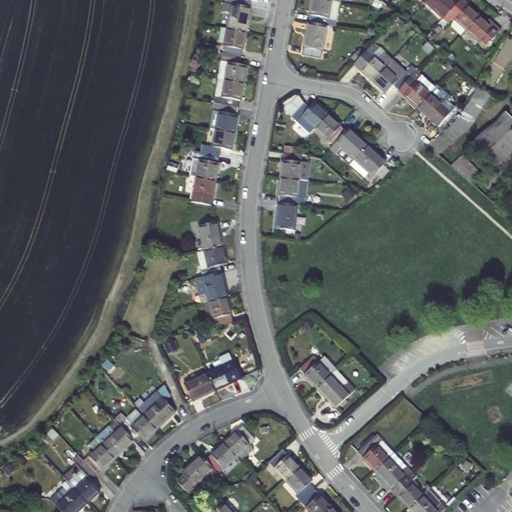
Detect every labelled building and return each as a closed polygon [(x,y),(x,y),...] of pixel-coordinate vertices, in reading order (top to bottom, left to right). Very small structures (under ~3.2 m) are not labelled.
[(327,28),(334,29),(335,21),(329,19),(330,12),(337,13),(339,3),(332,2),(320,0),(312,0),(308,24),(327,28)] [(456,6),(450,0),(426,0),(424,3),(441,18),(443,20),(456,6)] [(232,4),(228,29),(247,32),(251,7),(232,4)] [(462,10),(456,6),(443,20),(438,25),(443,30),(453,20),(466,32),(479,17),(466,6),(462,10)] [(329,19),(335,21),(337,13),(330,12),(329,19)] [(500,31),(495,26),(492,29),(486,24),(479,17),(466,32),(485,48),(500,31)] [(490,21),(486,24),(492,29),(495,26),(490,21)] [(308,24),(303,49),(302,56),(321,59),(327,28),(308,24)] [(228,29),(220,27),(217,45),(224,46),(223,54),(242,57),(247,32),(228,29)] [(354,65),(372,82),(385,68),(390,62),(382,55),(377,61),(372,56),(377,50),(372,45),(354,65)] [(377,50),(372,56),(377,61),(382,55),(377,50)] [(352,60),(356,63),(361,57),(358,53),(352,60)] [(242,57),(223,54),(221,61),(228,62),(225,80),(244,83),(247,66),(241,65),(242,57)] [(392,86),(398,92),(416,71),(411,66),(398,54),(385,68),(372,82),(385,94),(392,86)] [(398,92),(417,109),(430,95),(417,83),(422,77),(416,71),(398,92)] [(219,78),(214,103),(239,108),(244,83),(225,80),(219,78)] [(444,107),(430,95),(417,109),(438,128),(455,108),(448,102),(444,107)] [(482,102),(470,96),(455,122),(463,130),(473,121),(482,102)] [(291,118),(304,103),(298,98),(285,112),(291,118)] [(328,115),(309,98),(304,103),(291,118),(297,122),(301,118),(315,130),(328,115)] [(214,103),(210,128),(216,129),(235,132),(239,108),(214,103)] [(511,121),(506,114),(504,113),(473,141),(508,182),(511,177),(511,121)] [(347,132),(328,115),(315,130),(333,146),(347,132)] [(437,154),(463,130),(455,122),(432,140),(426,145),(437,154)] [(235,132),(216,129),(213,147),(202,145),(201,152),(220,156),(221,149),(232,150),(235,132)] [(368,147),(349,129),(347,132),(333,146),(330,150),(335,155),(337,154),(350,166),(355,161),(368,147)] [(503,186),(508,182),(473,141),(467,146),(468,147),(503,186)] [(386,163),(368,147),(355,161),(373,177),(386,163)] [(493,196),(503,186),(468,147),(457,157),(493,196)] [(194,151),(190,176),(197,177),(216,181),(220,156),(201,152),(194,151)] [(300,180),(302,155),(292,154),(283,153),(281,178),(300,180)] [(197,177),(192,202),(211,206),(216,181),(197,177)] [(298,206),(310,207),(310,199),(298,198),(300,180),(281,178),(278,204),(298,206)] [(511,186),(508,182),(503,186),(493,196),(511,216),(511,186)] [(298,206),(278,204),(275,229),(295,231),(298,206)] [(198,226),(204,250),(223,246),(217,222),(198,226)] [(227,264),(223,246),(204,250),(208,268),(202,270),(203,277),(223,273),(221,265),(227,264)] [(228,297),(223,273),(203,277),(196,278),(200,296),(207,294),(209,301),(228,297)] [(233,322),(228,297),(209,301),(214,326),(233,322)] [(215,391),(238,380),(237,379),(242,376),(234,360),(228,363),(225,355),(217,358),(221,366),(207,373),(215,391)] [(298,369),(316,388),(335,371),(323,358),(319,362),(313,356),(298,369)] [(333,406),(352,389),(335,371),(316,388),(333,406)] [(192,402),(215,391),(207,373),(184,384),(192,402)] [(352,389),(333,406),(335,409),(354,392),(352,389)] [(162,398),(144,416),(157,430),(176,412),(162,398)] [(144,442),(157,430),(144,416),(131,428),(121,418),(116,422),(134,441),(139,437),(144,442)] [(115,421),(96,439),(102,444),(115,459),(134,441),(116,422),(115,421)] [(249,446),(255,441),(242,426),(223,443),(237,458),(241,462),(253,451),(249,446)] [(50,445),(59,436),(52,429),(43,438),(50,445)] [(357,454),(375,473),(389,459),(394,455),(377,436),(357,454)] [(94,452),(83,462),(97,476),(115,459),(102,444),(96,439),(89,446),(94,452)] [(218,475),(237,458),(223,443),(205,460),(218,475)] [(269,463),(286,481),(300,468),(283,450),(269,463)] [(375,473),(392,491),(412,473),(394,455),(389,459),(375,473)] [(181,473),(184,476),(177,483),(187,495),(208,475),(213,480),(218,475),(205,460),(200,456),(181,473)] [(91,481),(97,476),(83,462),(79,458),(73,462),(76,466),(64,478),(75,489),(88,503),(100,491),(91,481)] [(73,462),(61,474),(64,478),(76,466),(73,462)] [(300,468),(286,481),(298,495),(296,497),(301,502),(315,489),(310,484),(312,481),(300,468)] [(392,491),(410,510),(424,497),(411,484),(416,478),(412,473),(392,491)] [(78,511),(88,503),(75,489),(62,501),(56,495),(50,501),(60,511),(78,511)] [(301,502),(309,511),(327,511),(332,508),(315,489),(301,502)] [(410,510),(411,511),(444,511),(446,510),(429,492),(424,497),(410,510)]
